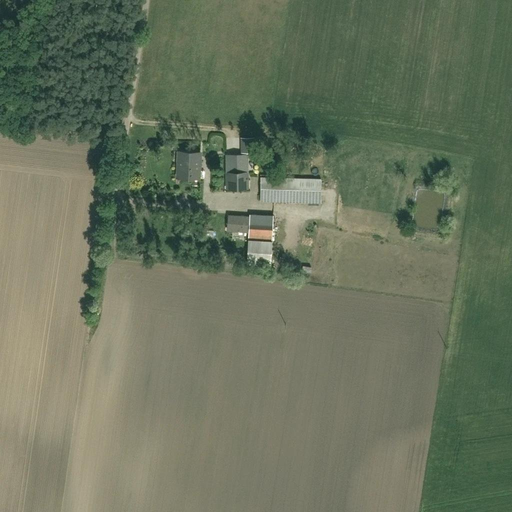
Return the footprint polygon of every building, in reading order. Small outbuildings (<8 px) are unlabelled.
[(200,151),(179,150),(177,176),(199,177),(200,151)] [(229,155),(230,187),(248,187),(247,154),(229,155)] [(262,177),(261,201),(322,203),(323,180),(262,177)] [(248,214),(248,237),(273,237),(272,214),(248,214)] [(229,217),(229,229),(247,230),(247,217),(229,217)] [(245,243),(245,266),(272,266),(271,242),(245,243)]
